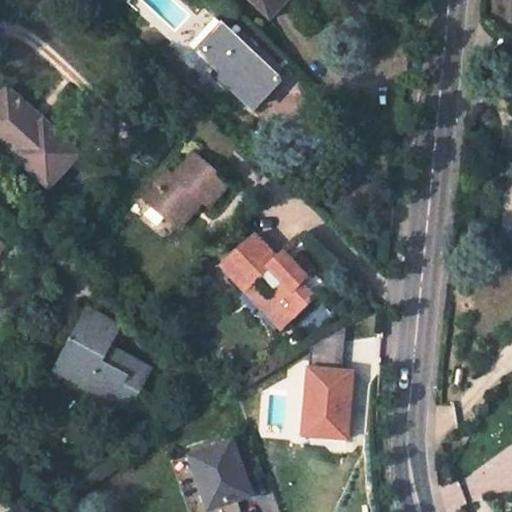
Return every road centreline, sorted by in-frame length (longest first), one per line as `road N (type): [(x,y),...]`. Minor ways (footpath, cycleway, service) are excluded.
road 1 (unknown): [(422,304),(158,101),(135,113),(106,102),(14,24),(0,26)]
road 2 (tertiary): [(413,511),(406,475),(451,0)]
